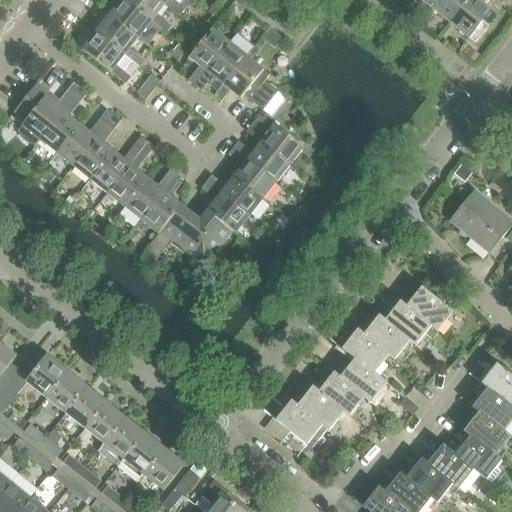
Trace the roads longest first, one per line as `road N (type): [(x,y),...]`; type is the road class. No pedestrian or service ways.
road 1 (residential): [(23,28),(197,164),(230,121),(179,81)]
road 2 (residential): [(213,424),(386,204)]
road 3 (residential): [(213,424),(0,254)]
road 4 (residential): [(314,501),(406,440),(508,321)]
road 5 (residential): [(508,321),(386,204)]
road 6 (residential): [(386,204),(478,89)]
road 7 (residential): [(314,501),(213,424)]
